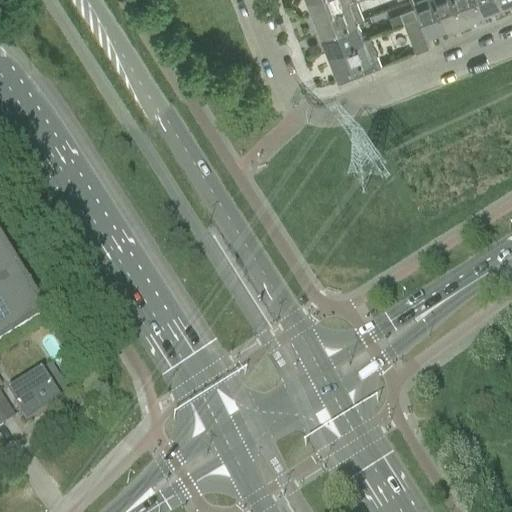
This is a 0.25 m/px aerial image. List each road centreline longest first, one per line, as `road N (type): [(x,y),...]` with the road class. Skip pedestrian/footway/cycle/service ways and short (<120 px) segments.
road 1 (secondary): [(316,374),(93,0)]
road 2 (secondary): [(0,65),(225,428)]
road 3 (secondary): [(511,255),(389,321),(316,374)]
road 4 (secondary): [(328,395),(511,258)]
road 5 (residential): [(307,97),(329,101),(511,32)]
road 6 (tertiary): [(225,428),(150,476),(116,511)]
road 7 (secondary): [(397,511),(328,395)]
